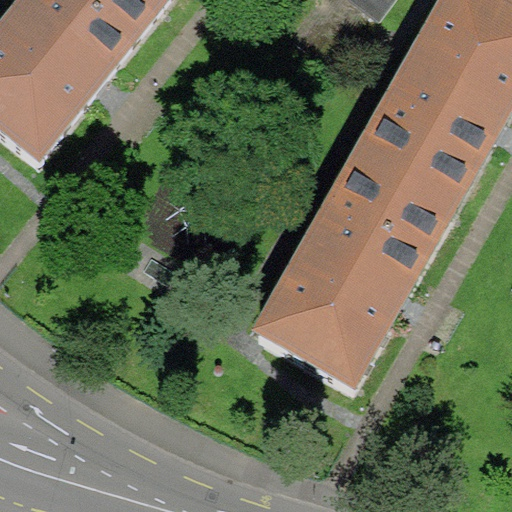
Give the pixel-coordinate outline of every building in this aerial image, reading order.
[(37,0),(0,46),(0,140),(38,171),(92,101),(163,12),(148,0),(37,0)] [(148,0),(163,12),(172,0),(148,0)] [(349,0),(378,22),(395,0),(349,0)] [(511,111),(511,24),(468,0),(455,0),(360,169),(450,220),(491,149),(511,111)] [(261,342),(351,394),(393,321),(450,220),(360,169),(261,342)]
